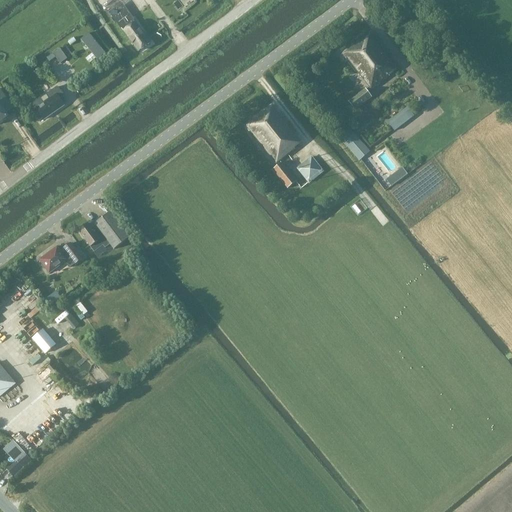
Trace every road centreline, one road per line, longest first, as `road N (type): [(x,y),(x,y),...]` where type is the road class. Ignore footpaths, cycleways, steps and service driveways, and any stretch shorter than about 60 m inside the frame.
road 1 (tertiary): [(0,258),(349,0)]
road 2 (unclassified): [(0,186),(252,0)]
